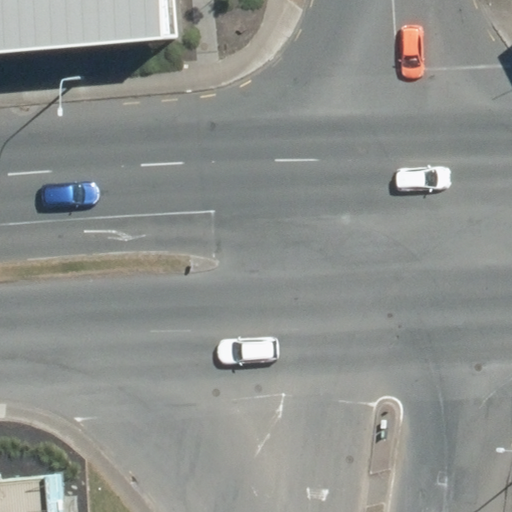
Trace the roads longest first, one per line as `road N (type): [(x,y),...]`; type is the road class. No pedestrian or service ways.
road 1 (primary): [(0,180),(392,149)]
road 2 (primary): [(285,317),(0,340)]
road 3 (unclassified): [(475,300),(444,511)]
road 4 (unclassified): [(285,317),(392,149)]
road 5 (unclassified): [(260,511),(285,317)]
road 6 (primary): [(475,300),(285,317)]
road 7 (unclassified): [(392,149),(475,300)]
road 8 (tertiary): [(392,149),(391,0)]
road 9 (primary): [(392,149),(511,140)]
